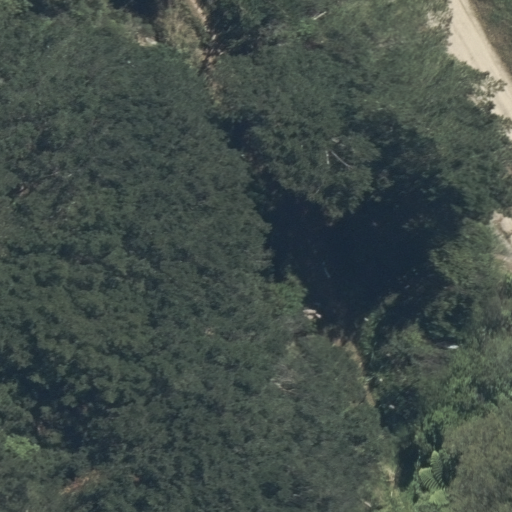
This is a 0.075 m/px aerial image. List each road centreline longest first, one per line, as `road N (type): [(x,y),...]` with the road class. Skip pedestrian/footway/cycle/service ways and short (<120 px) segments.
road 1 (track): [(395,511),(304,242),(163,0)]
road 2 (track): [(511,116),(427,0)]
